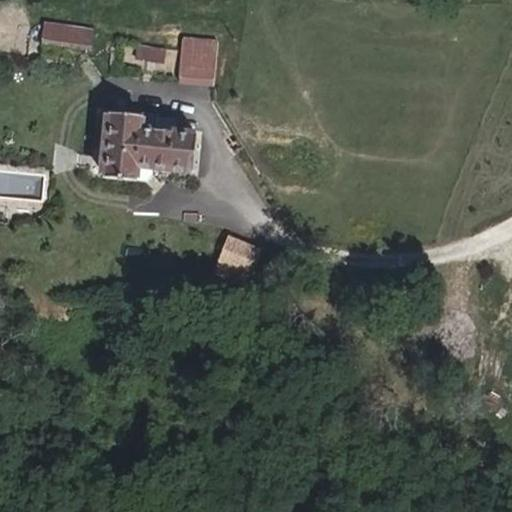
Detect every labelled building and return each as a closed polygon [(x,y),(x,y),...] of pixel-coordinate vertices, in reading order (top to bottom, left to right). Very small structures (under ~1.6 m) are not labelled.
[(90,48),(92,31),(46,24),(43,41),(90,48)] [(214,80),(218,42),(182,39),(179,77),(214,80)] [(165,65),(167,47),(139,45),(138,62),(165,65)] [(195,134),(170,132),(170,122),(156,121),(156,118),(99,113),(96,144),(89,151),(87,169),(91,176),(134,180),(136,165),(152,167),(192,170),(195,134)] [(151,174),(152,167),(136,165),(134,180),(145,181),(151,174)] [(225,236),(216,273),(252,282),(261,245),(225,236)]
